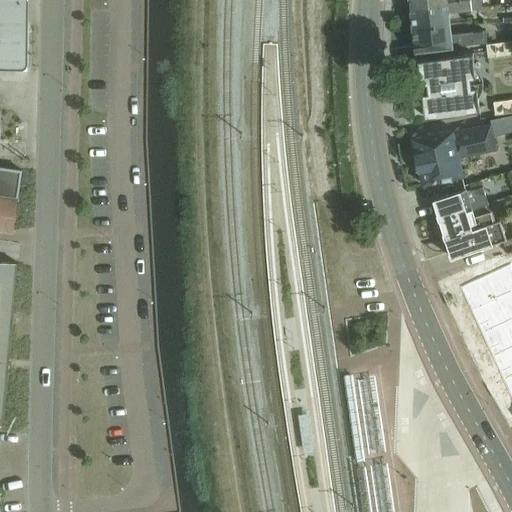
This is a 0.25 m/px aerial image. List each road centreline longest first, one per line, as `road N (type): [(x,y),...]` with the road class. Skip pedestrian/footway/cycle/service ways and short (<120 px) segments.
road 1 (tertiary): [(511,484),(438,349),(397,245),(365,88),(368,0)]
road 2 (unclassified): [(42,511),(53,0)]
